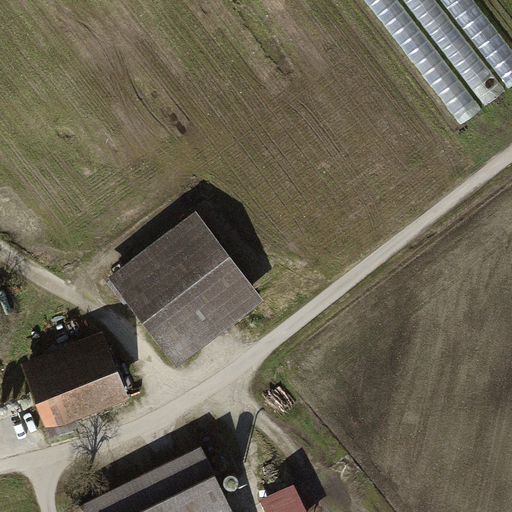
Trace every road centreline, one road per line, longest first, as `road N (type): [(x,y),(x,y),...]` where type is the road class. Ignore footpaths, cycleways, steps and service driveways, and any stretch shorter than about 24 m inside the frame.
road 1 (track): [(511,166),(173,407),(30,459)]
road 2 (track): [(209,384),(253,461),(253,511)]
